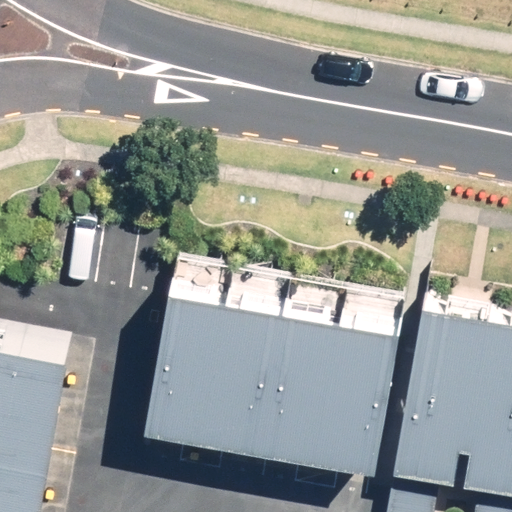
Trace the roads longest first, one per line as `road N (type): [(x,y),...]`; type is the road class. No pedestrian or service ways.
road 1 (residential): [(237,85),(511,136)]
road 2 (residential): [(237,85),(149,97),(0,79)]
road 3 (residential): [(56,0),(237,85)]
